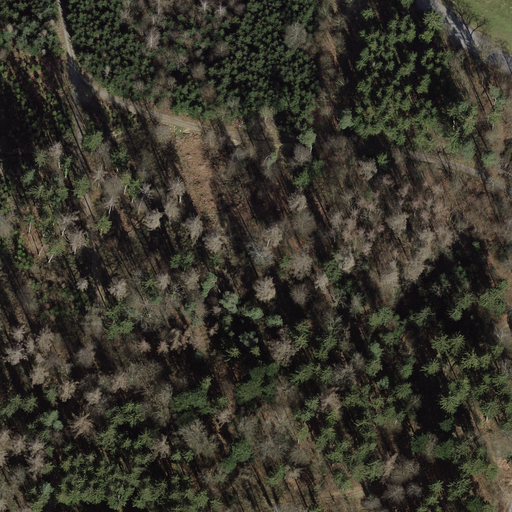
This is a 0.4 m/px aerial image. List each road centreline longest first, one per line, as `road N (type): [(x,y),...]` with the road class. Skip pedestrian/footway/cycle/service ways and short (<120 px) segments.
road 1 (track): [(75,77),(194,127),(392,149),(511,190)]
road 2 (track): [(50,511),(99,313),(82,152)]
road 3 (track): [(511,321),(461,365),(394,475),(362,493),(258,511)]
road 4 (track): [(82,152),(61,0)]
